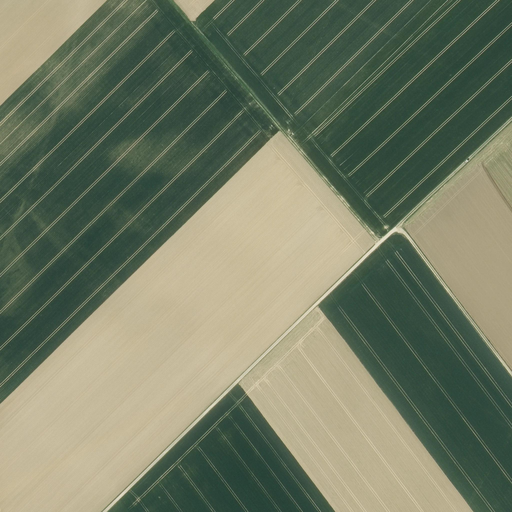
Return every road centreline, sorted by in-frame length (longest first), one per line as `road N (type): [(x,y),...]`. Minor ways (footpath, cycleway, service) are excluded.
road 1 (track): [(399,226),(104,511)]
road 2 (track): [(381,241),(172,0)]
road 3 (track): [(399,226),(511,374)]
road 4 (track): [(511,119),(399,226)]
